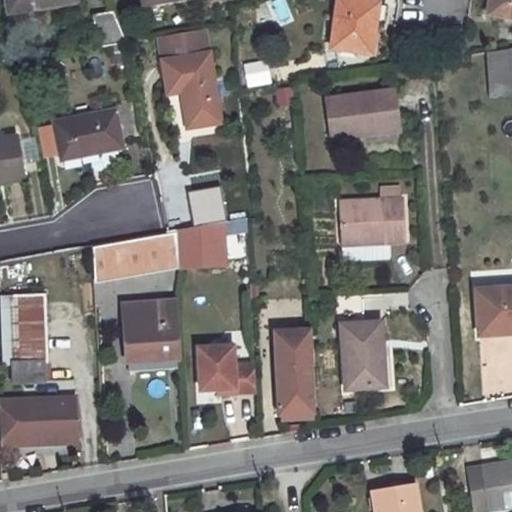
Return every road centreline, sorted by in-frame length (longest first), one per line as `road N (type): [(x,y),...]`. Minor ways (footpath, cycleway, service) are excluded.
road 1 (residential): [(0,501),(511,419)]
road 2 (unknown): [(444,430),(427,197)]
road 3 (residential): [(0,235),(139,211)]
